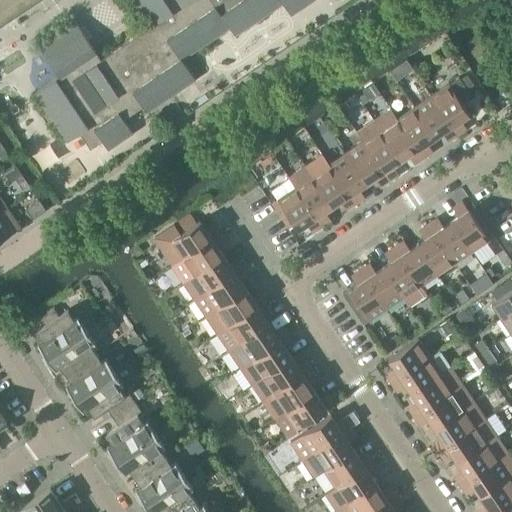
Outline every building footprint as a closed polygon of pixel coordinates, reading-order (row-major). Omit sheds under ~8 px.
[(135,0),(152,24),(101,59),(76,22),(40,46),(59,75),(34,92),(66,141),(80,132),(91,148),(102,140),(108,149),(133,132),(119,111),(138,99),(147,112),(195,79),(182,58),(229,26),(236,35),(283,1),(291,15),(313,0),(135,0)] [(395,63),(389,68),(396,78),(402,74),(395,63)] [(431,95),(457,134),(463,130),(457,122),(469,113),(462,103),(472,96),(459,77),(431,95)] [(362,88),(363,91),(358,94),(363,102),(381,90),(374,80),(362,88)] [(457,134),(431,95),(414,107),(434,137),(445,129),(451,138),(457,134)] [(434,137),(414,107),(397,118),(423,157),(429,153),(423,144),(434,137)] [(390,108),(373,120),(400,160),(412,152),(418,161),(423,157),(397,118),(390,108)] [(363,141),(366,145),(389,180),(395,176),(389,167),(400,160),(373,120),(356,131),(363,141)] [(363,141),(346,152),(366,182),(377,175),(383,184),(389,180),(366,145),(363,141)] [(329,164),(355,203),(361,199),(355,190),(366,182),(346,152),(329,164)] [(306,165),(333,205),(343,198),(349,207),(355,203),(329,164),(322,154),(306,165)] [(15,179),(22,174),(15,164),(4,171),(11,182),(15,179)] [(295,187),(321,226),(327,222),(321,213),(333,205),(306,165),(288,177),(295,187)] [(22,174),(15,179),(22,189),(29,185),(22,174)] [(269,193),(266,195),(288,229),(295,224),(298,229),(310,221),(316,230),(321,226),(295,187),(274,201),(269,193)] [(32,219),(46,210),(39,199),(25,208),(32,219)] [(451,221),(472,251),(489,239),(469,209),(468,209),(462,200),(456,204),(462,213),(451,221)] [(0,239),(20,226),(8,208),(0,213),(0,239)] [(472,251),(451,221),(440,228),(434,219),(428,223),(455,262),(472,251)] [(172,264),(221,232),(217,226),(208,232),(200,220),(180,233),(174,224),(154,237),(172,264)] [(455,262),(428,223),(422,227),(428,236),(417,243),(438,273),(455,262)] [(183,281),(223,254),(216,244),(224,238),(221,232),(172,264),(183,281)] [(394,246),(421,285),(438,273),(417,243),(406,251),(400,242),(394,246)] [(426,293),(421,285),(394,246),(388,250),(394,259),(383,266),(404,296),(403,297),(408,305),(426,293)] [(195,298),(243,265),(239,260),(230,266),(223,254),(183,281),(195,298)] [(206,315),(246,289),(238,277),(247,271),(243,265),(195,298),(206,315)] [(361,268),(387,308),(403,297),(404,296),(383,266),(372,274),(366,265),(361,268)] [(387,308),(361,268),(354,273),(360,282),(348,290),(369,320),(387,308)] [(476,293),(483,288),(476,277),(469,282),(476,293)] [(502,316),(511,309),(511,287),(492,301),(502,316)] [(469,298),(462,288),(454,294),(461,303),(469,298)] [(246,289),(206,315),(217,332),(266,299),(262,294),(253,300),(246,289)] [(266,299),(217,332),(229,349),(269,323),(261,311),(270,305),(266,299)] [(447,300),(438,307),(442,314),(452,307),(447,300)] [(51,352),(86,329),(77,315),(74,318),(68,309),(59,315),(54,308),(41,317),(45,324),(36,330),(42,339),(37,342),(43,351),(48,347),(51,352)] [(511,331),(511,309),(502,316),(511,331)] [(449,318),(440,324),(447,335),(456,329),(449,318)] [(240,366),(289,334),(285,328),(276,334),(269,323),(229,349),(240,366)] [(86,329),(51,352),(54,357),(49,360),(55,368),(60,365),(65,373),(97,352),(91,344),(95,342),(86,329)] [(252,384),(292,357),(284,346),(293,340),(289,334),(240,366),(252,384)] [(481,352),(492,345),(485,335),(475,342),(481,352)] [(391,382),(430,356),(418,338),(388,359),(396,370),(387,376),(391,382)] [(145,348),(141,342),(132,347),(136,354),(145,348)] [(492,345),(481,352),(488,363),(499,356),(492,345)] [(411,393),(450,366),(439,350),(430,356),(391,382),(395,388),(404,382),(411,393)] [(474,351),(465,357),(477,374),(486,368),(474,351)] [(97,352),(65,373),(70,380),(65,384),(71,392),(76,389),(79,394),(114,370),(105,357),(102,360),(97,352)] [(292,357),(252,384),(263,400),(273,394),(312,368),(308,362),(299,368),(292,357)] [(450,366),(411,393),(419,404),(410,410),(414,416),(462,384),(450,366)] [(316,373),(312,368),(273,394),(263,400),(274,417),(284,411),(314,390),(307,379),(316,373)] [(114,370),(79,394),(82,398),(77,402),(83,410),(88,407),(94,416),(106,407),(112,416),(135,401),(128,390),(124,393),(119,386),(123,383),(114,370)] [(462,384),(414,416),(418,422),(426,416),(434,427),(473,400),(462,384)] [(314,390),(284,411),(296,428),(335,402),(331,396),(322,402),(314,390)] [(433,445),(437,451),(476,424),(475,423),(485,417),(473,400),(434,427),(442,439),(433,445)] [(135,401),(112,416),(118,425),(106,433),(112,442),(107,446),(112,454),(117,451),(121,456),(156,432),(147,419),(143,421),(138,414),(142,412),(135,401)] [(330,414),(300,434),(290,441),(302,459),(351,426),(360,421),(353,410),(336,422),(330,414)] [(476,424),(437,451),(441,456),(450,450),(457,462),(496,435),(485,417),(475,423),(476,424)] [(324,469),(354,449),(346,438),(355,432),(351,426),(302,459),(314,476),(324,469)] [(135,477),(166,456),(161,448),(165,445),(156,432),(121,456),(124,460),(119,464),(124,472),(129,469),(135,477)] [(496,435),(457,462),(465,473),(456,479),(460,484),(499,458),(508,452),(496,435)] [(197,437),(186,444),(193,455),(204,448),(197,437)] [(267,443),(264,442),(260,445),(264,451),(270,447),(267,443)] [(335,486),(374,460),(370,454),(361,460),(354,449),(324,469),(335,486)] [(511,473),(511,457),(508,452),(499,458),(460,484),(464,490),(472,484),(480,495),(510,475),(511,473)] [(149,498),(184,474),(175,461),(171,463),(166,456),(135,477),(140,484),(135,488),(140,496),(145,492),(149,498)] [(336,510),(338,509),(376,483),(369,472),(378,466),(374,460),(335,486),(325,493),(336,510)] [(511,473),(510,475),(480,495),(487,507),(479,511),(491,511),(511,498),(511,473)] [(158,511),(173,511),(194,498),(189,490),(193,487),(184,474),(149,498),(152,502),(147,505),(151,511),(155,511),(158,510),(158,511)] [(22,496),(30,490),(25,482),(16,487),(22,496)] [(376,483),(338,509),(340,511),(369,511),(397,494),(393,488),(384,494),(376,483)] [(19,508),(21,511),(53,511),(63,506),(60,502),(50,487),(19,508)] [(68,497),(73,505),(80,500),(75,492),(68,497)] [(396,511),(392,506),(401,500),(397,494),(369,511),(396,511)] [(66,511),(65,510),(73,505),(68,497),(60,502),(63,506),(53,511),(66,511)] [(209,511),(203,503),(199,505),(194,498),(173,511),(209,511)] [(511,511),(511,498),(491,511),(511,511)]
